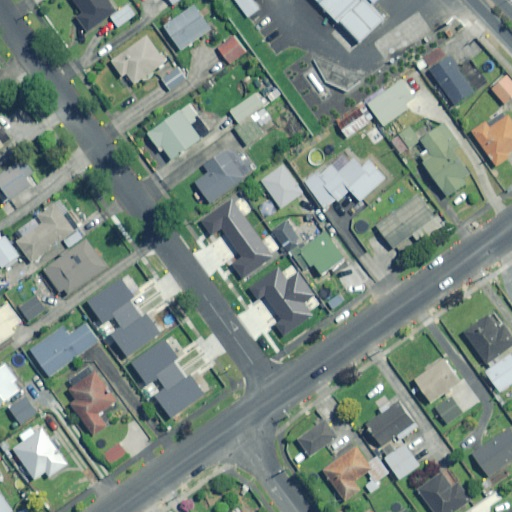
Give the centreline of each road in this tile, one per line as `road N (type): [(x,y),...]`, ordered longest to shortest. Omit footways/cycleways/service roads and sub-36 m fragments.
road 1 (residential): [(275,395),(0,8)]
road 2 (tertiary): [(275,395),(511,225)]
road 3 (tertiary): [(114,511),(235,424)]
